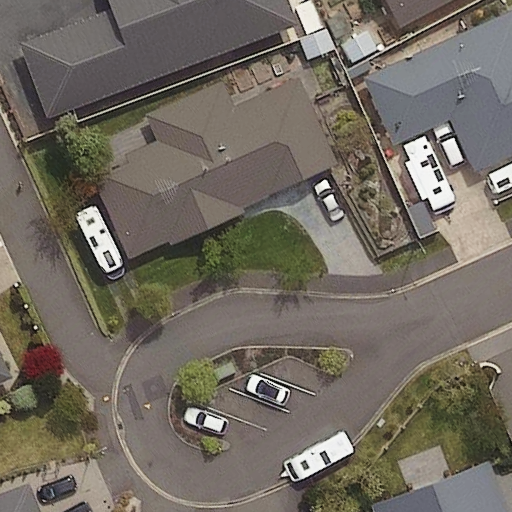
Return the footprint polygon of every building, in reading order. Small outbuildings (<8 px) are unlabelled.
[(295,28),(284,0),(114,0),(118,9),(19,46),(46,120),(295,28)] [(452,0),(383,0),(399,29),(452,0)] [(511,11),(363,80),(394,147),(449,121),(474,175),(511,157),(511,11)] [(337,165),(297,78),(231,108),(220,83),(144,117),(156,142),(123,158),(127,166),(93,182),(129,260),(167,243),(169,248),(242,214),(240,210),(337,165)] [(0,381),(14,375),(0,345),(0,381)] [(505,511),(487,464),(370,509),(370,511),(505,511)] [(0,511),(43,511),(31,480),(0,491),(0,511)]
